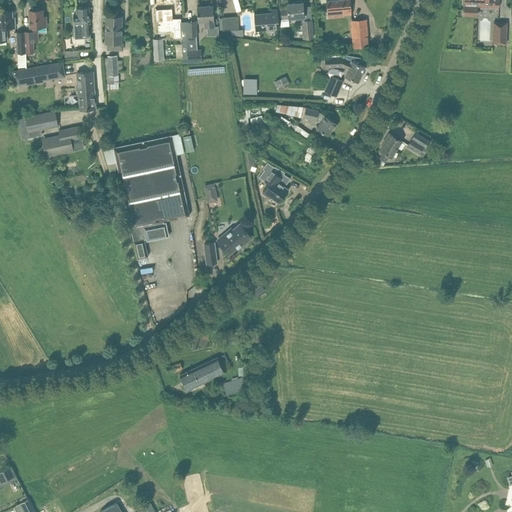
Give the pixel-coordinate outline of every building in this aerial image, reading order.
[(350,0),(326,0),(327,10),(327,13),(343,12),(343,14),(351,13),(350,0)] [(280,9),(281,18),(288,18),(304,16),(303,2),(287,4),(287,8),(280,9)] [(207,27),(214,26),(213,5),(197,6),(198,21),(207,21),(207,27)] [(73,14),(74,24),(74,23),(75,32),(83,32),(83,42),(90,41),(89,6),(76,7),(77,14),(73,14)] [(172,8),(155,9),(157,38),(153,38),(154,60),(164,59),(162,38),(165,38),(164,23),(173,23),(172,8)] [(29,10),(30,31),(24,31),(25,53),(26,53),(34,52),(33,40),(38,39),(38,26),(46,26),(46,17),(43,17),(42,9),(29,10)] [(274,12),(254,14),(255,30),(279,28),(277,9),(274,9),(274,12)] [(0,11),(0,40),(7,40),(6,27),(15,27),(14,17),(12,17),(12,11),(0,11)] [(121,16),(106,16),(106,42),(108,43),(108,49),(122,49),(123,42),(121,42),(121,16)] [(238,16),(222,17),(223,30),(231,30),(231,34),(243,36),(243,29),(239,29),(238,16)] [(366,19),(351,21),(353,37),(367,36),(366,19)] [(311,20),(301,21),(303,39),(313,37),(311,20)] [(196,21),(186,21),(187,36),(188,49),(196,49),(195,36),(197,36),(196,21)] [(493,22),(493,43),(506,44),(507,22),(493,22)] [(25,53),(24,31),(16,32),(17,53),(25,53)] [(79,49),(65,51),(65,60),(80,58),(79,49)] [(188,59),(201,58),(201,49),(196,49),(188,49),(187,49),(188,59)] [(25,53),(17,53),(18,67),(26,67),(26,53),(25,53)] [(345,75),(358,81),(359,79),(361,80),(363,74),(362,73),(364,66),(359,64),(361,58),(362,58),(362,57),(344,53),(343,57),(342,57),(325,57),(326,67),(342,66),(348,69),(345,75)] [(108,57),(103,57),(106,89),(117,88),(116,83),(119,83),(118,71),(118,60),(117,55),(108,55),(108,57)] [(51,64),(24,69),(26,84),(44,81),(43,80),(53,78),(51,64)] [(93,71),(77,72),(79,109),(85,109),(96,108),(93,71)] [(290,84),(286,76),(275,81),(279,90),(290,84)] [(330,76),(324,90),(336,95),(342,81),(330,76)] [(306,107),(303,117),(321,121),(317,127),(328,135),(336,123),(325,115),(318,111),(318,110),(306,107)] [(42,134),(41,129),(58,125),(55,111),(17,119),(21,139),(42,134)] [(60,134),(42,138),(46,156),(63,152),(73,150),(71,139),(81,137),(79,126),(59,130),(60,134)] [(424,146),(428,139),(416,132),(407,146),(423,155),(427,148),(424,146)] [(380,158),(385,161),(389,155),(392,157),(401,140),(389,133),(384,140),(386,141),(380,150),(384,152),(380,158)] [(113,148),(103,150),(109,171),(118,170),(130,228),(133,240),(144,238),(146,238),(147,242),(169,237),(166,220),(178,217),(178,215),(185,214),(186,216),(190,215),(187,203),(172,134),(123,145),(113,147),(113,148)] [(191,134),(183,136),(186,152),(194,150),(191,134)] [(264,169),(259,176),(263,180),(268,183),(262,192),(270,198),(271,196),(279,202),(281,201),(282,201),(284,197),(284,196),(288,190),(289,189),(279,182),(281,179),(287,183),(290,178),(283,173),(284,172),(285,171),(275,166),(274,167),(267,162),(263,168),(264,169)] [(207,206),(220,203),(215,182),(202,184),(207,206)] [(231,228),(217,240),(229,253),(242,243),(243,244),(252,237),(240,223),(232,230),(231,228)] [(144,238),(133,240),(137,259),(148,256),(144,238)] [(204,244),(207,263),(217,262),(214,242),(204,244)] [(253,300),(265,289),(256,280),(245,291),(253,300)] [(211,332),(192,326),(187,344),(197,347),(198,344),(206,346),(206,344),(207,344),(209,338),(212,339),(213,336),(210,335),(211,332)] [(225,353),(217,356),(179,375),(187,390),(225,372),(231,368),(225,353)] [(168,373),(182,368),(180,362),(166,367),(168,373)] [(0,482),(16,475),(11,465),(0,470),(0,482)] [(28,499),(21,503),(25,511),(36,511),(30,499),(29,499),(28,499)] [(116,502),(99,511),(121,511),(116,502)] [(154,511),(151,504),(150,505),(149,503),(145,504),(146,507),(135,511),(154,511)]
